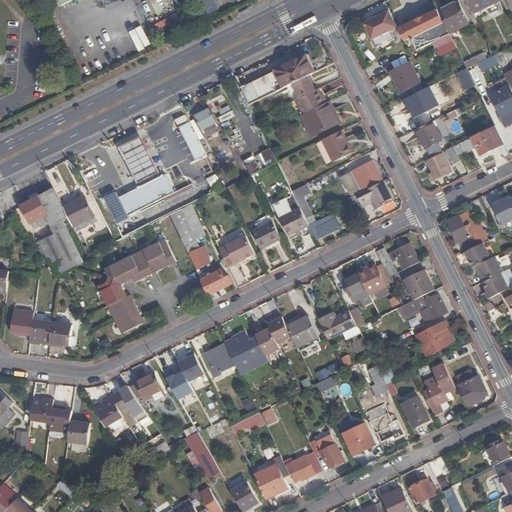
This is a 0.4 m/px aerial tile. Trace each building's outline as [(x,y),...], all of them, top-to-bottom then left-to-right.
[(96,0),(46,0),(56,20),(96,0)] [(450,33),(478,19),(475,12),(468,0),(463,0),(460,2),(459,1),(439,10),(446,23),(450,33)] [(468,0),(475,12),(499,0),(468,0)] [(511,0),(502,0),(510,14),(511,13),(511,0)] [(372,23),(365,26),(372,40),(397,27),(389,11),(371,20),(372,23)] [(450,33),(446,23),(445,24),(438,11),(405,27),(417,51),(438,42),(451,35),(450,33)] [(160,32),(183,21),(178,12),(156,24),(160,32)] [(451,35),(438,42),(440,46),(454,40),(451,35)] [(440,46),(438,47),(442,56),(458,48),(454,40),(440,46)] [(511,46),(495,54),(499,62),(500,64),(511,57),(511,46)] [(475,56),(478,63),(487,58),(484,52),(475,56)] [(487,58),(478,63),(482,71),(499,62),(495,54),(487,58)] [(304,56),(241,88),(249,104),(293,83),(308,75),(312,73),(304,56)] [(464,61),(468,68),(478,63),(475,56),(464,61)] [(421,86),(409,62),(391,71),(403,95),(421,86)] [(242,82),(264,74),(262,68),(240,76),(242,82)] [(461,83),(472,77),(468,69),(457,74),(461,83)] [(308,75),(293,83),(300,98),(315,91),(308,75)] [(511,89),(510,85),(492,95),(504,118),(507,116),(510,124),(511,122),(511,89)] [(319,89),(315,91),(300,98),(296,100),(302,113),(325,102),(319,89)] [(421,92),(407,99),(416,117),(430,110),(421,92)] [(302,113),(301,114),(313,137),(339,123),(332,110),(335,109),(331,100),(325,102),(302,113)] [(206,136),(221,129),(211,109),(196,117),(206,136)] [(510,124),(507,116),(504,118),(501,119),(505,126),(510,124)] [(442,141),(432,121),(415,130),(425,150),(442,141)] [(496,125),(471,137),(480,155),(499,146),(504,157),(510,154),(496,125)] [(341,130),(323,139),(333,161),(352,151),(341,130)] [(142,136),(120,147),(137,183),(160,173),(142,136)] [(469,140),(454,147),(458,155),(472,148),(469,140)] [(228,145),(213,153),(218,163),(233,156),(228,145)] [(454,146),(446,150),(453,163),(461,160),(458,155),(454,147),(454,146)] [(278,162),(270,147),(262,151),(269,166),(278,162)] [(429,173),(432,181),(452,171),(442,153),(427,161),(433,171),(429,173)] [(253,156),(243,161),(250,175),(260,170),(253,156)] [(360,179),(356,182),(359,189),(382,178),(372,159),(355,168),(360,179)] [(250,175),(243,161),(235,164),(243,179),(250,175)] [(350,170),(356,182),(360,179),(355,168),(350,170)] [(224,170),(217,174),(224,188),(231,185),(224,170)] [(119,198),(129,217),(176,193),(166,174),(161,177),(162,179),(142,189),(141,187),(119,198)] [(383,180),(355,194),(359,201),(361,205),(372,200),(376,208),(392,200),(383,180)] [(302,184),(291,189),(299,206),(300,207),(305,218),(313,215),(303,194),(309,191),(305,183),(302,184)] [(63,220),(69,217),(64,207),(54,188),(21,205),(31,224),(45,216),(48,221),(50,227),(63,220)] [(352,205),(359,201),(355,194),(348,197),(352,205)] [(73,226),(86,220),(95,215),(86,196),(64,207),(69,217),(73,226)] [(511,222),(511,199),(511,197),(495,205),(505,226),(511,222)] [(183,208),(169,215),(189,254),(199,249),(195,240),(205,235),(190,205),(183,208)] [(289,235),(308,224),(305,218),(300,207),(280,217),(289,235)] [(308,224),(315,238),(333,229),(334,232),(338,230),(337,227),(339,226),(331,209),(314,217),(313,215),(305,218),(308,224)] [(483,242),(488,240),(479,222),(474,225),(468,211),(461,214),(448,221),(463,253),(466,251),(483,242)] [(45,216),(31,224),(33,228),(48,221),(45,216)] [(84,262),(63,220),(50,227),(54,233),(39,241),(56,275),(84,262)] [(73,226),(76,231),(88,225),(86,220),(73,226)] [(281,238),(272,220),(255,228),(264,246),(281,238)] [(256,254),(247,236),(229,245),(224,236),(216,240),(230,268),(256,254)] [(152,247),(162,267),(165,266),(165,267),(176,262),(166,240),(152,247)] [(491,297),(504,291),(509,289),(511,287),(511,275),(509,269),(503,272),(495,256),(491,258),(483,242),(466,251),(474,267),(475,266),(478,265),(482,273),(486,280),(484,281),(488,290),(491,297)] [(404,269),(419,262),(410,243),(389,254),(393,261),(399,259),(404,269)] [(89,244),(84,246),(89,254),(93,252),(89,244)] [(196,268),(212,301),(220,297),(217,291),(233,283),(229,275),(225,277),(222,270),(215,274),(207,256),(209,255),(204,246),(199,249),(189,254),(190,256),(196,268)] [(158,269),(162,267),(152,247),(137,254),(148,276),(156,272),(158,269)] [(384,248),(376,252),(382,265),(391,261),(384,248)] [(138,281),(148,276),(137,254),(124,260),(134,279),(134,280),(137,279),(138,281)] [(124,284),(134,279),(124,260),(103,270),(102,276),(123,285),(124,284)] [(388,277),(397,273),(391,261),(382,265),(388,277)] [(376,264),(359,273),(369,293),(375,291),(386,285),(376,264)] [(0,269),(0,289),(8,291),(10,271),(0,269)] [(416,300),(423,296),(434,290),(424,270),(406,279),(416,300)] [(354,303),(370,295),(369,293),(359,273),(344,280),(354,303)] [(123,287),(123,285),(102,276),(101,282),(111,304),(127,296),(123,287)] [(390,292),(386,285),(375,291),(378,298),(390,292)] [(402,306),(401,307),(406,317),(429,306),(434,318),(448,312),(439,294),(426,301),(423,296),(416,300),(402,306)] [(130,295),(127,296),(111,304),(118,318),(138,307),(134,298),(132,298),(130,295)] [(143,317),(138,307),(118,318),(124,331),(143,322),(142,320),(143,317)] [(36,312),(15,309),(13,330),(24,332),(23,334),(33,335),(36,319),(36,312)] [(357,310),(351,313),(358,327),(358,328),(364,325),(357,310)] [(333,314),(319,320),(329,341),(344,334),(358,327),(351,313),(336,320),(333,314)] [(270,328),(256,335),(267,356),(281,349),(278,344),(292,337),(287,327),(282,316),(268,323),(270,328)] [(309,316),(287,327),(292,337),(297,347),(319,336),(309,316)] [(33,335),(32,342),(43,343),(43,340),(52,342),(55,321),(36,319),(33,335)] [(447,320),(416,335),(426,355),(447,345),(448,347),(458,342),(447,320)] [(52,342),(52,345),(63,346),(63,343),(72,344),(74,324),(55,321),(52,342)] [(358,327),(344,334),(347,340),(361,333),(358,328),(358,327)] [(245,332),(224,342),(225,344),(235,364),(244,360),(246,364),(253,360),(246,346),(251,344),(245,332)] [(356,355),(368,349),(363,338),(351,344),(356,355)] [(106,349),(113,346),(110,339),(102,342),(106,349)] [(235,364),(225,344),(204,354),(216,379),(225,375),(223,372),(236,366),(235,364)] [(352,361),(349,356),(343,359),(347,365),(352,361)] [(320,379),(339,372),(337,365),(317,373),(320,379)] [(456,387),(445,365),(434,370),(440,383),(422,392),(435,417),(441,414),(437,406),(448,400),(444,393),(456,387)] [(181,367),(167,374),(180,399),(194,392),(181,367)] [(386,385),(381,375),(377,367),(370,371),(377,386),(372,388),(377,397),(389,391),(386,385)] [(393,382),(397,380),(392,369),(381,375),(386,385),(387,385),(393,382)] [(462,386),(475,379),(472,372),(459,378),(462,386)] [(138,382),(139,384),(146,396),(147,400),(153,397),(151,394),(163,388),(155,373),(138,382)] [(480,377),(475,379),(462,386),(460,387),(469,406),(484,399),(487,392),(480,377)] [(312,386),(309,378),(301,382),(305,389),(312,386)] [(330,378),(318,385),(321,393),(335,388),(330,378)] [(399,394),(393,382),(387,385),(392,396),(399,394)] [(339,391),(348,396),(353,389),(345,383),(339,391)] [(146,396),(139,384),(132,387),(139,399),(146,396)] [(121,391),(111,396),(121,411),(129,406),(121,391)] [(0,417),(8,408),(13,403),(1,392),(0,393),(0,417)] [(121,411),(111,396),(103,401),(104,403),(97,408),(107,426),(123,416),(120,411),(121,411)] [(249,417),(259,412),(251,397),(242,401),(249,417)] [(430,420),(417,397),(403,404),(414,428),(430,420)] [(54,407),(54,400),(44,399),(44,402),(34,401),(34,403),(32,418),(32,421),(51,424),(54,407)] [(24,417),(32,418),(34,403),(25,402),(24,417)] [(71,418),(72,412),(63,411),(63,408),(54,407),(51,424),(50,430),(70,432),(71,418)] [(278,420),(271,408),(263,413),(269,425),(278,420)] [(259,412),(231,426),(234,433),(262,420),(259,412)] [(388,412),(370,421),(381,443),(393,437),(394,439),(403,435),(396,420),(393,421),(388,412)] [(82,420),(71,418),(70,432),(69,442),(89,444),(91,424),(82,423),(82,420)] [(367,420),(343,432),(355,455),(378,444),(367,420)] [(184,430),(187,437),(198,432),(194,425),(184,430)] [(129,443),(136,441),(132,429),(125,431),(129,443)] [(17,447),(29,448),(31,433),(18,432),(17,447)] [(187,437),(186,438),(210,478),(221,472),(198,432),(187,437)] [(331,433),(310,443),(317,459),(324,456),(330,468),(344,460),(336,444),(331,433)] [(497,464),(511,457),(503,439),(488,447),(497,464)] [(159,447),(163,455),(171,450),(167,443),(159,447)] [(274,460),(276,465),(284,480),(291,476),(286,466),(281,456),(274,460)] [(306,456),(286,466),(291,476),(295,484),(302,480),(302,482),(316,475),(306,456)] [(276,465),(256,475),(257,478),(267,499),(288,489),(284,480),(276,465)] [(511,493),(511,492),(511,470),(502,475),(511,493)] [(443,491),(450,487),(443,474),(436,477),(443,491)] [(429,479),(411,488),(418,502),(436,493),(429,479)] [(232,491),(244,511),(262,502),(251,481),(232,491)] [(0,509),(3,511),(5,511),(18,498),(3,485),(0,488),(0,509)] [(451,508),(457,505),(459,504),(451,487),(450,487),(443,491),(444,494),(449,504),(451,508)] [(205,501),(212,511),(223,511),(210,489),(201,494),(205,501)] [(390,511),(413,511),(403,490),(393,495),(392,492),(383,496),(390,511)] [(201,494),(199,492),(194,495),(200,504),(205,501),(201,494)] [(443,507),(449,504),(444,494),(439,497),(443,507)] [(18,498),(5,511),(33,511),(18,498)] [(179,511),(199,511),(194,503),(179,511)] [(385,511),(381,503),(363,511),(385,511)]
